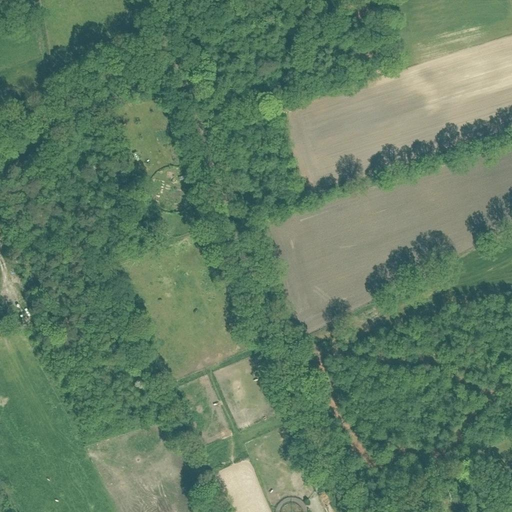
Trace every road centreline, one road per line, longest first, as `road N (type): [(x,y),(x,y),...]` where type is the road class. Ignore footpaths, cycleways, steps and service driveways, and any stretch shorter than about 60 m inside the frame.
road 1 (track): [(352,511),(285,367),(170,40)]
road 2 (track): [(53,105),(170,40)]
